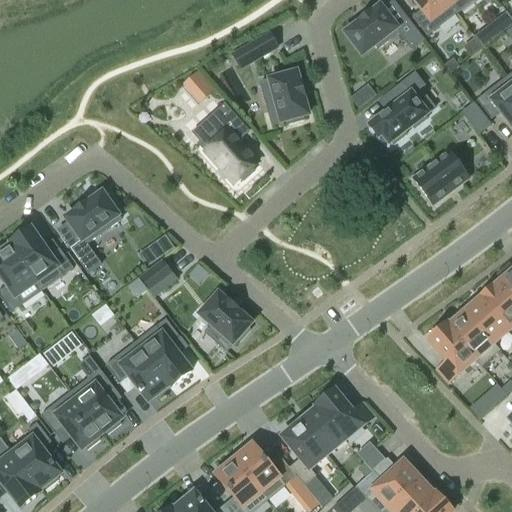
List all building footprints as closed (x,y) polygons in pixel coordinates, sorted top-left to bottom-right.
[(412,19),(427,38),(456,16),(443,0),(412,0),(422,12),(412,19)] [(443,0),(456,16),(476,0),(443,0)] [(359,24),(345,35),(362,57),(375,47),(378,51),(399,35),(395,30),(396,29),(380,8),(371,15),(359,24)] [(511,22),(506,15),(475,39),(484,49),(511,27),(511,22)] [(396,29),(395,30),(399,35),(411,52),(423,42),(407,21),(396,29)] [(270,36),(247,50),(254,63),(277,49),(270,36)] [(453,62),(445,67),(451,75),(459,69),(453,62)] [(198,74),(183,87),(188,93),(203,80),(198,74)] [(297,75),(260,85),(272,127),(287,123),(288,127),(303,122),(302,119),(308,117),(304,100),(300,85),(299,85),(297,75)] [(424,88),(415,76),(393,93),(402,103),(387,114),(369,128),(378,139),(382,136),(389,146),(391,144),(394,147),(406,137),(404,134),(412,128),(414,131),(427,122),(424,118),(435,111),(420,91),(424,88)] [(511,129),(511,88),(506,80),(476,102),(491,121),(500,114),(511,129)] [(360,110),(377,96),(368,85),(352,99),(360,110)] [(490,127),(474,106),(462,115),(478,136),(490,127)] [(201,144),(198,146),(234,186),(239,181),(239,182),(241,180),(244,183),(254,174),(251,171),(253,170),(253,169),(258,165),(238,143),(248,134),(224,107),(213,117),(221,126),(201,144)] [(468,180),(449,155),(414,181),(418,187),(417,187),(428,202),(429,201),(433,207),(468,180)] [(75,234),(64,241),(88,275),(101,267),(86,246),(121,222),(115,213),(118,211),(109,198),(106,200),(102,195),(98,198),(96,194),(89,200),(91,203),(66,220),(69,225),(75,234)] [(31,231),(11,245),(12,247),(11,248),(42,293),(73,271),(60,251),(50,258),(31,231)] [(165,238),(156,244),(165,257),(174,250),(165,238)] [(11,248),(0,255),(0,277),(7,288),(0,293),(0,298),(11,314),(42,293),(11,248)] [(163,264),(141,281),(155,299),(177,282),(163,264)] [(511,273),(500,284),(511,297),(511,273)] [(511,297),(500,284),(492,291),(492,290),(482,299),(511,331),(511,330),(511,297)] [(218,296),(200,317),(212,328),(206,335),(226,354),(237,342),(240,345),(250,333),(247,330),(251,325),(218,296)] [(511,331),(482,299),(481,299),(482,300),(465,314),(493,347),(494,346),(511,331)] [(500,353),(494,346),(493,347),(465,314),(449,328),(448,329),(476,361),(475,362),(481,369),(482,369),(482,368),(499,354),(500,353)] [(166,322),(136,345),(169,388),(170,387),(172,389),(191,374),(178,356),(171,348),(180,341),(166,322)] [(476,361),(448,329),(449,328),(447,326),(446,327),(428,343),(447,364),(438,372),(449,385),(475,362),(476,361)] [(72,335),(44,357),(53,369),(82,348),(72,335)] [(136,345),(106,368),(120,387),(130,380),(149,404),(169,388),(136,345)] [(40,357),(24,369),(32,380),(48,368),(40,357)] [(24,369),(8,381),(16,392),(32,380),(24,369)] [(99,373),(70,395),(102,437),(106,433),(108,436),(120,427),(118,424),(122,421),(111,407),(104,399),(114,392),(99,373)] [(511,384),(511,383),(501,391),(507,397),(511,392),(511,384)] [(316,408),(345,443),(373,420),(362,407),(353,415),(335,393),(316,408)] [(70,395),(41,418),(55,437),(65,429),(82,452),(85,449),(88,452),(100,443),(98,440),(102,437),(70,395)] [(328,457),(345,443),(316,408),(317,410),(300,424),(328,457)] [(29,409),(22,415),(30,424),(36,419),(29,409)] [(289,470),(298,481),(305,489),(316,479),(310,471),(328,457),(300,424),(282,439),(300,461),(289,470)] [(30,437),(9,453),(40,492),(44,489),(46,492),(58,482),(56,480),(61,476),(42,452),(51,444),(37,425),(27,433),(30,437)] [(234,462),(269,505),(298,481),(289,470),(281,461),(270,469),(252,447),(249,450),(247,447),(234,457),(237,460),(234,462)] [(0,483),(1,484),(21,510),(40,495),(39,493),(40,492),(9,453),(0,459),(0,483)] [(377,453),(364,465),(372,474),(385,461),(377,453)] [(234,499),(223,508),(226,511),(259,511),(269,505),(234,462),(231,464),(229,462),(217,472),(219,474),(216,477),(234,499)] [(386,511),(419,481),(417,479),(420,477),(409,465),(406,467),(403,464),(382,484),(373,473),(355,490),(376,511),(386,511)] [(366,480),(372,474),(364,465),(358,471),(366,480)] [(434,498),(419,481),(386,511),(420,511),(435,498),(434,498)] [(328,493),(316,502),(321,509),(333,499),(328,493)] [(226,511),(223,508),(218,511),(208,511),(194,495),(190,499),(188,496),(175,506),(178,509),(174,511),(226,511)] [(451,511),(436,496),(434,498),(435,498),(420,511),(451,511)]
